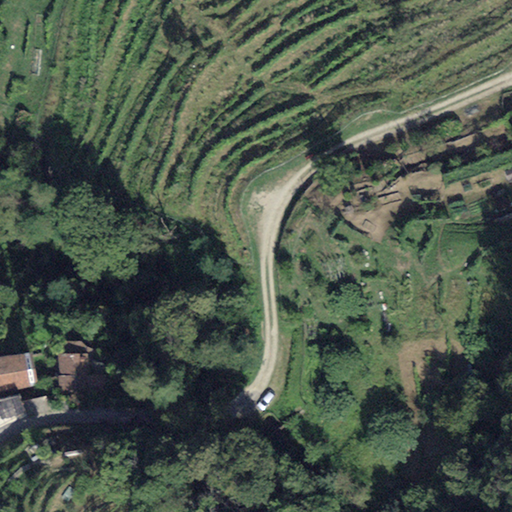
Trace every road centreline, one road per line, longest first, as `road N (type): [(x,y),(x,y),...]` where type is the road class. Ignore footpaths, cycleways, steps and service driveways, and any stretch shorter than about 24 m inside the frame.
road 1 (track): [(246,400),(260,385),(270,349),(266,240),(296,181),(340,150),(511,81)]
road 2 (residential): [(0,439),(42,420),(214,414),(246,400)]
